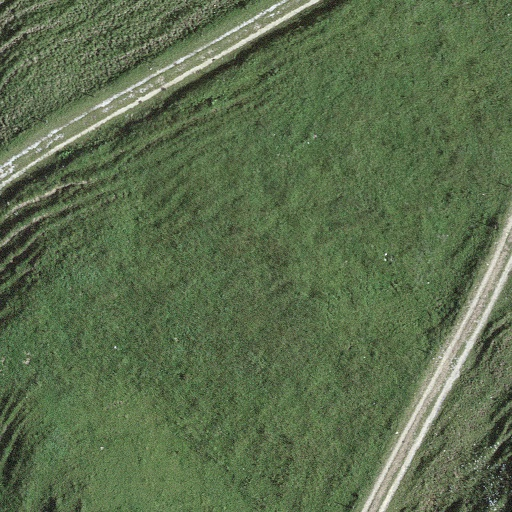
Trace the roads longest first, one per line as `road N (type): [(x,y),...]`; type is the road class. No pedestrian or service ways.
road 1 (track): [(303,0),(0,176)]
road 2 (track): [(511,239),(369,511)]
